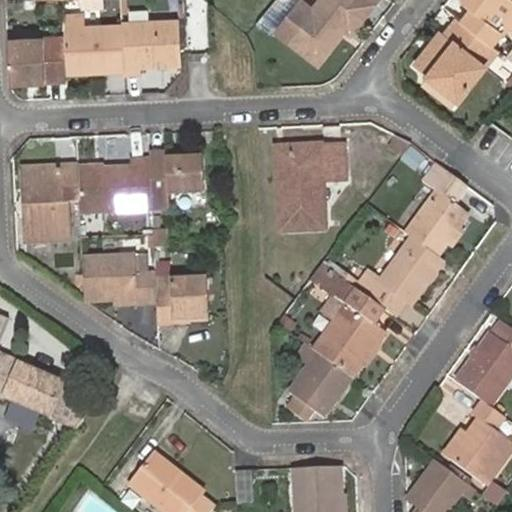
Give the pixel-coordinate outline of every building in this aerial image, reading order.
[(280,32),(292,41),(317,62),(343,30),(350,36),(362,21),(335,0),(325,0),(316,11),(305,1),(280,32)] [(335,0),(362,21),(377,0),(335,0)] [(494,45),(504,32),(497,26),(500,23),(507,28),(511,31),(511,0),(470,0),(466,6),(474,12),(466,23),(494,45)] [(462,20),(460,18),(446,34),(444,33),(419,65),(423,68),(462,20)] [(462,20),(423,68),(433,75),(461,96),(498,47),(494,45),(466,23),(462,20)] [(504,32),(507,28),(500,23),(497,26),(504,32)] [(178,67),(178,55),(177,24),(119,27),(121,71),(121,76),(141,74),(140,68),(178,67)] [(121,71),(119,27),(63,30),(64,39),(65,65),(92,64),(93,72),(121,71)] [(65,65),(64,39),(7,43),(9,81),(11,83),(65,80),(65,73),(65,65)] [(92,64),(65,65),(65,73),(93,72),(92,64)] [(461,96),(433,75),(428,82),(455,104),(461,96)] [(407,142),(390,132),(383,143),(398,154),(407,142)] [(313,148),(313,153),(312,153),(277,155),(279,193),(275,193),(276,230),(318,228),(316,182),(340,180),(337,147),(313,148)] [(148,155),(149,163),(152,212),(168,211),(168,197),(203,196),(201,159),(166,161),(166,155),(148,155)] [(130,170),(77,172),(79,204),(80,216),(152,212),(149,163),(129,163),(130,170)] [(404,233),(408,236),(434,254),(463,213),(450,203),(460,187),(429,165),(419,181),(434,191),(404,233)] [(77,172),(77,167),(62,168),(63,173),(31,175),(33,212),(25,212),(27,243),(69,241),(68,205),(79,204),(77,172)] [(149,231),(151,248),(170,247),(168,230),(149,231)] [(353,287),(382,307),(390,313),(403,295),(411,301),(441,259),(434,254),(408,236),(379,277),(367,268),(353,287)] [(82,257),(85,299),(137,297),(137,302),(157,301),(156,294),(155,277),(149,277),(148,254),(82,257)] [(342,302),(310,347),(315,350),(351,376),(384,329),(372,321),(382,307),(353,287),(342,279),(331,294),(342,302)] [(174,318),(189,318),(189,321),(208,320),(206,280),(169,282),(170,294),(156,294),(157,301),(158,328),(175,327),(174,318)] [(100,396),(0,355),(0,339),(8,318),(0,314),(0,394),(78,427),(94,404),(100,396)] [(189,318),(174,318),(175,327),(189,326),(189,321),(189,318)] [(511,330),(505,325),(495,339),(490,334),(455,382),(489,407),(491,408),(511,378),(511,330)] [(351,376),(315,350),(287,389),(292,392),(283,405),(304,420),(312,408),(322,415),(351,376)] [(511,439),(506,435),(511,427),(511,422),(491,408),(489,407),(479,421),(486,426),(459,464),(495,490),(511,466),(511,439)] [(170,477),(174,471),(154,456),(131,487),(164,511),(211,511),(214,508),(200,499),(170,477)] [(473,502),(479,493),(435,461),(408,498),(422,509),(420,511),(448,511),(462,494),(473,502)] [(342,511),(339,464),(292,467),(295,511),(342,511)] [(234,472),(237,503),(255,501),(251,470),(234,472)] [(204,493),(174,471),(170,477),(200,499),(204,493)]
